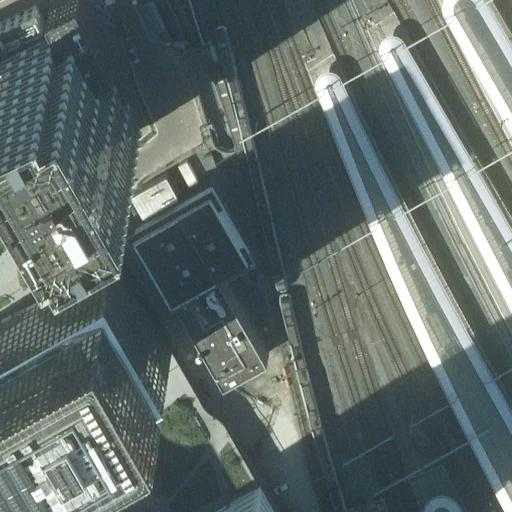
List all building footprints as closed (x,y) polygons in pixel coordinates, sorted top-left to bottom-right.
[(0,40),(0,45),(5,55),(4,56),(6,60),(8,60),(12,67),(12,68),(14,72),(15,72),(17,76),(18,77),(16,77),(19,82),(20,81),(23,86),(22,86),(25,91),(30,98),(29,99),(31,104),(33,103),(37,111),(36,111),(39,115),(42,120),(41,121),(43,125),(45,125),(47,129),(47,130),(50,134),(55,142),(53,142),(56,147),(57,146),(62,154),(61,154),(64,159),(67,164),(66,164),(68,168),(68,169),(73,166),(72,165),(75,163),(76,165),(80,162),(80,161),(90,155),(91,156),(95,154),(95,152),(105,146),(106,148),(110,145),(109,144),(120,138),(121,139),(125,137),(124,135),(133,130),(135,129),(136,131),(140,128),(138,123),(136,124),(133,119),(131,114),(130,115),(126,107),(128,106),(125,101),(123,102),(119,95),(119,94),(117,90),(116,90),(114,85),(115,84),(113,80),(111,81),(108,76),(109,76),(106,71),(101,64),(103,63),(100,58),(99,59),(98,58),(99,57),(99,58),(100,58),(106,55),(107,54),(113,51),(114,51),(114,50),(114,49),(114,48),(111,41),(110,41),(107,34),(107,33),(103,26),(99,19),(99,18),(96,11),(95,10),(92,4),(92,3),(90,0),(50,0),(52,4),(56,11),(56,12),(56,13),(43,19),(42,20),(41,20),(2,39),(0,40)] [(319,61),(321,60),(293,0),(192,0),(193,3),(193,5),(194,8),(194,12),(195,15),(196,17),(197,19),(199,22),(199,23),(201,27),(202,30),(203,33),(204,37),(204,40),(204,42),(205,45),(205,49),(206,52),(208,56),(210,59),(211,62),(213,65),(214,68),(214,71),(215,74),(215,77),(215,79),(216,83),(216,86),(218,90),(218,91),(219,93),(220,95),(221,96),(222,99),(223,102),(224,106),(225,109),(225,113),(225,115),(225,117),(226,119),(228,120),(229,120),(230,120),(231,120),(234,118),(249,107),(266,96),(268,95),(278,88),(279,89),(280,89),(281,88),(282,88),(283,87),(284,86),(284,85),(294,78),(307,69),(319,61)] [(511,128),(511,40),(489,0),(439,0),(445,10),(507,120),(511,128)] [(511,224),(483,173),(406,39),(400,30),(393,27),(388,26),(380,30),(377,33),(378,44),(398,83),(420,124),(473,231),(511,307),(511,224)] [(0,85),(14,78),(15,77),(16,76),(17,76),(15,72),(12,67),(8,60),(5,55),(0,45),(0,85)] [(507,511),(511,511),(511,407),(484,356),(430,255),(380,157),(357,106),(340,71),(337,66),(331,63),(323,63),(317,66),(313,71),(315,83),(321,99),(351,174),(379,245),(430,358),(464,428),(506,509),(507,511)] [(0,435),(7,448),(28,485),(29,485),(31,487),(32,489),(44,511),(195,511),(258,476),(243,450),(225,419),(217,423),(214,417),(171,342),(166,333),(111,237),(77,177),(76,174),(75,172),(74,173),(70,166),(69,167),(67,168),(15,77),(14,78),(0,85),(0,435)] [(171,289),(173,288),(192,323),(199,334),(195,337),(199,343),(202,341),(223,376),(266,351),(216,263),(248,246),(210,179),(133,223),(166,281),(171,289)] [(195,511),(278,511),(258,476),(195,511)] [(464,511),(457,499),(451,493),(441,489),(433,489),(427,493),(423,498),(421,508),(421,511),(464,511)]
